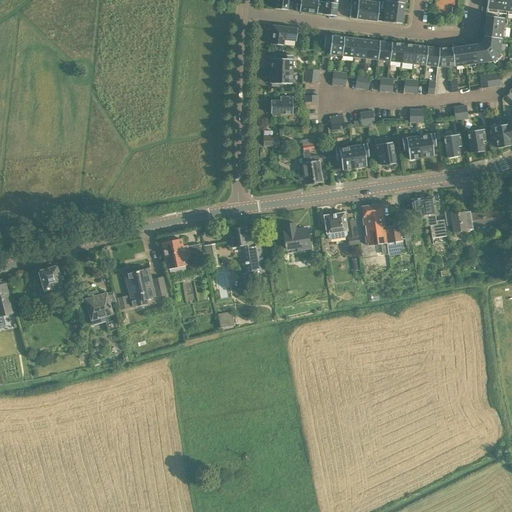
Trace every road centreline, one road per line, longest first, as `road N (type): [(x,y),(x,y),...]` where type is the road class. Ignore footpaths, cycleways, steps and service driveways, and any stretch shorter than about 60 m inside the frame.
road 1 (tertiary): [(238,209),(511,162)]
road 2 (tertiary): [(0,268),(238,209)]
road 3 (tertiary): [(238,209),(240,13)]
